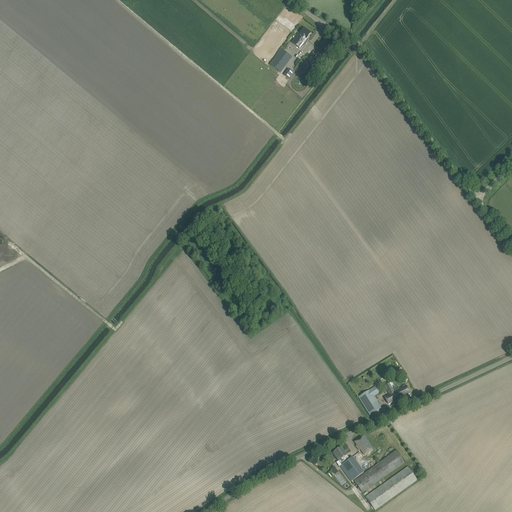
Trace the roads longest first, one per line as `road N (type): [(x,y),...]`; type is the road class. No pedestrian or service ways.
road 1 (unclassified): [(206,511),(297,458),(511,357)]
road 2 (unclassified): [(477,202),(367,52),(291,0)]
road 3 (track): [(285,141),(116,0)]
